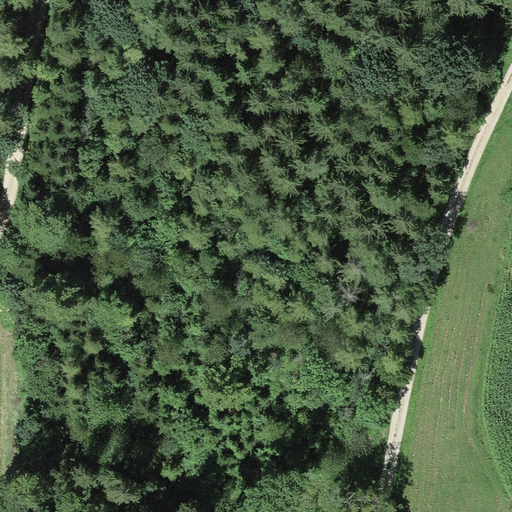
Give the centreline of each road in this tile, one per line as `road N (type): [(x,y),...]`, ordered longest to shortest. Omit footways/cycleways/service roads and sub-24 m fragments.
road 1 (track): [(375,511),(427,255),(511,64)]
road 2 (track): [(0,212),(39,0)]
